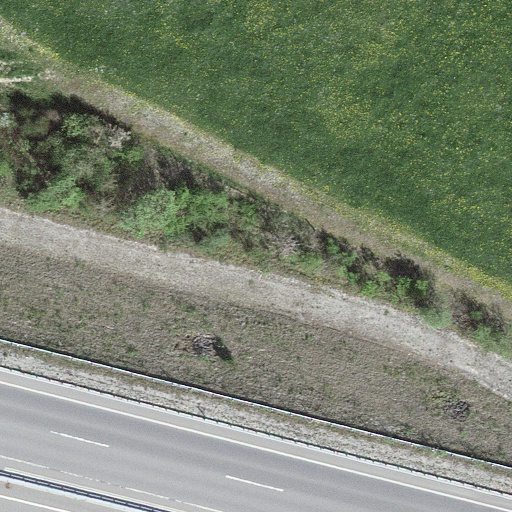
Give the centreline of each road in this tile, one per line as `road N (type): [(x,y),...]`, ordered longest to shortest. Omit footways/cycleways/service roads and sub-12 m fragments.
road 1 (track): [(0,216),(440,339),(511,376)]
road 2 (motorway): [(375,511),(0,418)]
